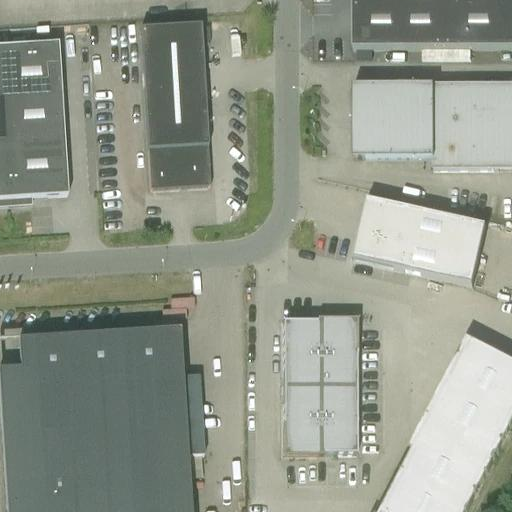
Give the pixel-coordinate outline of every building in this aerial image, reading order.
[(352,53),(469,53),(469,0),(353,0),(354,4),(352,4),(352,53)] [(511,0),(469,0),(469,53),(511,52),(511,0)] [(146,154),(147,154),(149,194),(209,190),(207,151),(200,29),(139,33),(146,154)] [(30,202),(66,200),(57,48),(0,51),(0,209),(30,208),(30,202)] [(353,158),(365,158),(365,163),(433,162),(433,174),(511,174),(511,88),(353,89),(353,158)] [(367,203),(353,264),(472,290),(486,230),(367,203)] [(315,326),(282,326),(282,429),(281,461),(322,461),(322,459),(355,459),(355,378),(355,356),(356,356),(356,324),(315,324),(315,326)] [(0,430),(5,511),(189,511),(178,334),(17,344),(19,373),(0,374),(0,430)] [(382,502),(376,511),(468,511),(511,428),(511,366),(462,342),(410,445),(382,502)]
